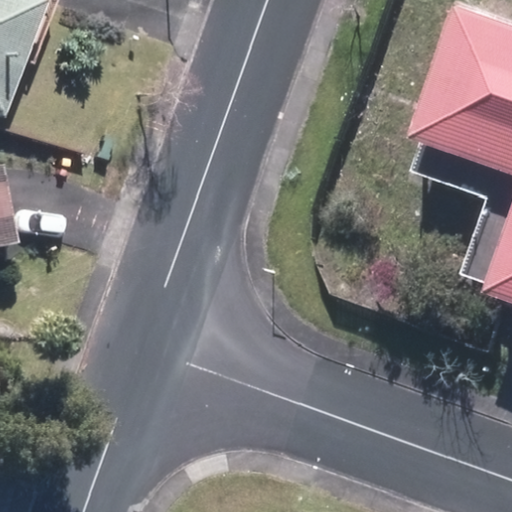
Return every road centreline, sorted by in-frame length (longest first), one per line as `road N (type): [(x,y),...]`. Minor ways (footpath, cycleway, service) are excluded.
road 1 (residential): [(146,351),(511,482)]
road 2 (residential): [(146,351),(269,0)]
road 3 (residential): [(89,511),(146,351)]
